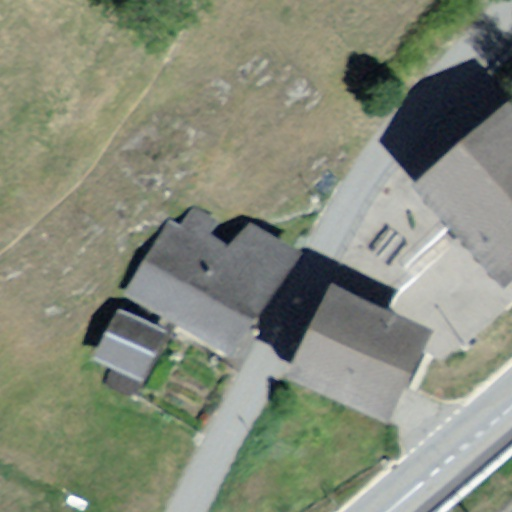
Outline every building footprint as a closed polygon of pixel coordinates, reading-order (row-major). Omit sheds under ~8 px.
[(458,221),(507,278),(511,273),(511,137),(501,125),(429,186),(458,221)] [(125,292),(239,354),(280,275),(231,249),(167,216),(125,292)] [(246,221),(231,249),(280,275),(295,247),(246,221)] [(299,375),(385,415),(418,343),(407,338),(332,304),(299,375)] [(168,330),(116,309),(96,360),(147,381),(168,330)]
